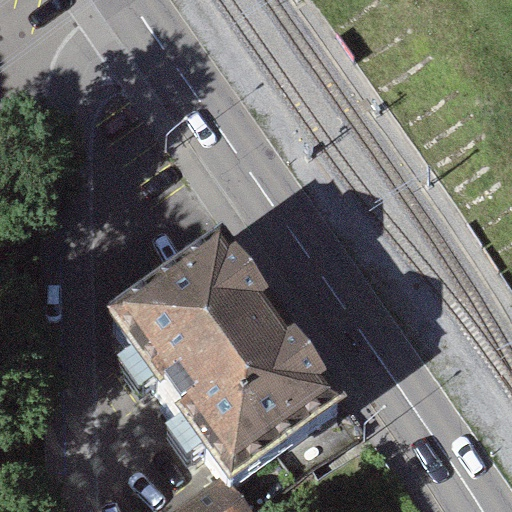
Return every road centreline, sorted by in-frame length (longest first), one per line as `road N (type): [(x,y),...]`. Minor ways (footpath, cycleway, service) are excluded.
road 1 (secondary): [(146,27),(482,511)]
road 2 (residential): [(69,511),(65,139),(76,88),(98,58),(146,27)]
